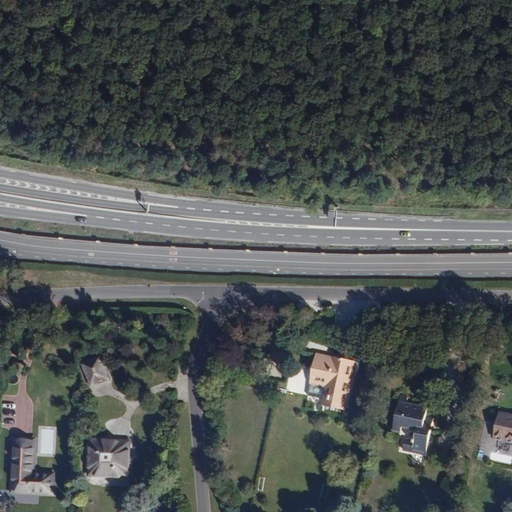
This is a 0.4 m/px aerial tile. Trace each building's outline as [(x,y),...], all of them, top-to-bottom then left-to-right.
[(346,409),(357,361),(350,359),(355,335),(336,335),(331,355),(318,352),(311,383),(312,383),(326,387),(323,398),(312,395),(287,389),(275,438),(315,447),(325,405),(346,409)] [(110,379),(101,354),(93,357),(91,387),(110,379)] [(91,387),(93,357),(80,362),(90,387),(91,387)] [(326,387),(312,383),(310,393),(312,395),(323,398),(326,387)] [(434,418),(427,416),(429,407),(407,402),(408,395),(401,393),(393,431),(401,433),(403,426),(417,430),(415,439),(406,437),(403,450),(425,455),(434,418)] [(511,412),(500,410),(494,438),(511,442),(511,412)] [(51,491),(52,473),(33,472),(33,439),(16,438),(14,490),(51,491)] [(126,475),(128,441),(90,440),(89,473),(126,475)]
